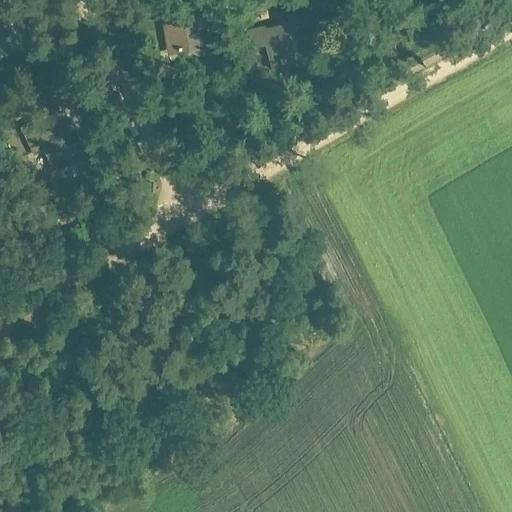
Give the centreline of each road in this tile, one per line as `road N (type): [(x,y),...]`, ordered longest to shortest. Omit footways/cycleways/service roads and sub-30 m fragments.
road 1 (track): [(0,327),(511,30)]
road 2 (track): [(189,217),(82,0)]
